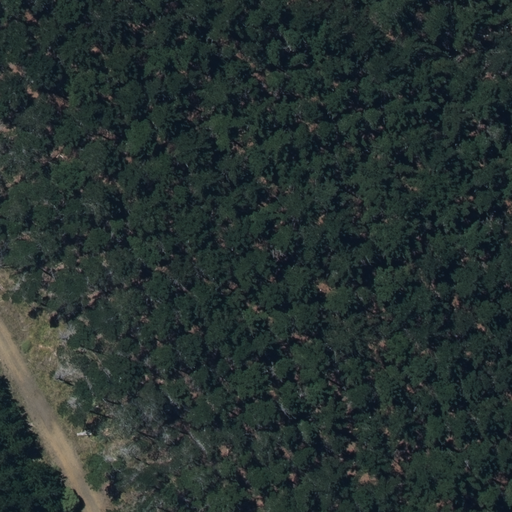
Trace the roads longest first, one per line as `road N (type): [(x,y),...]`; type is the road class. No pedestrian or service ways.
road 1 (track): [(93,0),(511,150)]
road 2 (track): [(70,511),(0,373)]
